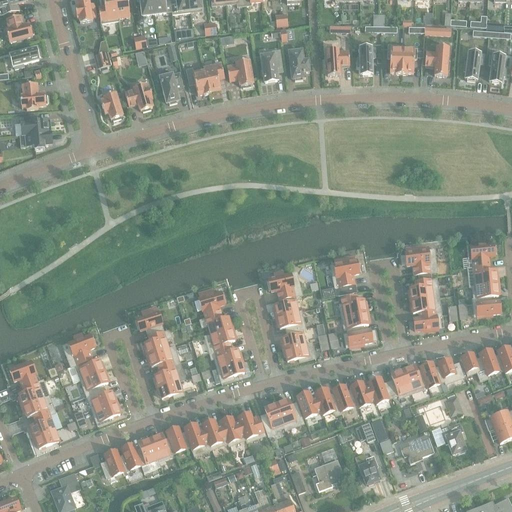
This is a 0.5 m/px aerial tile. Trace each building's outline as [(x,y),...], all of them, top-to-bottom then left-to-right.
[(0,0),(0,17),(16,13),(15,7),(26,4),(25,2),(27,1),(27,0),(0,0)] [(75,9),(77,21),(79,20),(80,25),(92,23),(92,20),(96,19),(94,5),(90,6),(88,0),(78,0),(78,1),(76,1),(77,9),(75,9)] [(115,0),(103,0),(104,9),(98,10),(101,26),(119,23),(115,0)] [(127,0),(115,0),(119,23),(119,20),(130,19),(127,0)] [(152,0),(140,0),(142,18),(154,16),(152,0)] [(170,0),(152,0),(154,16),(166,15),(166,14),(172,13),(172,17),(170,0)] [(188,0),(170,0),(172,17),(190,15),(188,0)] [(200,0),(188,0),(190,15),(202,13),(200,0)] [(225,0),(210,0),(211,9),(226,7),(225,0)] [(237,9),(244,9),(243,0),(225,0),(226,7),(237,6),(237,9)] [(243,0),(244,9),(247,8),(251,8),(251,5),(262,4),(262,1),(261,0),(243,0)] [(32,28),(30,28),(30,26),(23,28),(20,18),(7,22),(9,32),(6,33),(9,45),(33,38),(32,36),(34,36),(32,28)] [(145,38),(139,39),(142,50),(147,49),(145,38)] [(142,50),(139,39),(133,40),(136,52),(142,50)] [(375,50),(372,51),(372,46),(359,47),(360,60),(357,60),(358,69),(360,69),(360,76),(372,76),(372,60),(375,60),(375,50)] [(172,47),(167,49),(169,56),(176,55),(174,49),(172,47)] [(403,76),(403,50),(403,47),(387,47),(387,61),(390,61),(390,75),(395,75),(395,76),(403,76)] [(350,68),(349,53),(338,54),(338,48),(326,49),(327,62),(325,63),(325,72),(327,72),(328,78),(340,77),(339,68),(350,68)] [(36,52),(36,50),(29,52),(28,49),(19,52),(20,54),(10,57),(13,69),(14,68),(15,71),(24,69),(23,66),(39,62),(38,60),(40,59),(38,52),(36,52)] [(449,73),(450,63),(448,63),(449,50),(436,49),(436,55),(426,54),(426,52),(423,52),(423,53),(423,60),(422,67),(425,67),(425,68),(435,69),(434,78),(447,79),(447,73),(449,73)] [(413,76),(414,61),(417,61),(417,60),(423,60),(423,53),(417,53),(417,51),(403,50),(403,76),(408,77),(408,76),(413,76)] [(282,71),(280,52),(272,54),(273,56),(261,58),(263,70),(262,72),(263,75),(264,77),(264,79),(264,81),(265,81),(265,85),(277,83),(276,71),(282,71)] [(308,63),(303,63),(302,53),(289,54),(292,81),(294,81),(295,83),(303,82),(302,80),(305,80),(304,76),(305,76),(304,74),(309,74),(308,63)] [(477,82),(479,66),(482,66),(484,57),(481,57),(481,55),(469,54),(467,64),(465,64),(463,73),(466,73),(465,80),(467,81),(467,83),(475,84),(475,82),(477,82)] [(504,69),(505,56),(493,54),(493,58),(490,58),(488,67),(491,67),(489,84),(502,85),(502,78),(505,78),(506,69),(504,69)] [(107,55),(95,58),(96,64),(108,61),(107,55)] [(121,66),(120,59),(112,61),(114,68),(115,68),(121,66)] [(250,70),(248,60),(236,62),(237,68),(227,69),(229,84),(239,82),(241,89),(243,88),(243,90),(251,89),(251,87),(253,87),(250,70)] [(110,68),(108,61),(96,64),(98,71),(110,68)] [(221,64),(214,65),(214,68),(204,71),(209,96),(215,95),(215,94),(221,92),(218,81),(224,80),(221,64)] [(204,71),(196,72),(193,73),(193,70),(185,72),(189,88),(195,87),(198,98),(203,96),(203,97),(209,96),(204,71)] [(182,89),(179,76),(173,78),(172,74),(160,77),(162,84),(161,84),(161,86),(162,86),(163,91),(163,93),(163,96),(165,98),(167,105),(169,105),(169,107),(177,105),(177,103),(179,103),(176,91),(182,89)] [(48,106),(47,98),(45,98),(45,96),(38,96),(37,86),(23,87),(24,98),(21,98),(22,110),(26,110),(27,112),(38,111),(38,109),(46,108),(46,106),(48,106)] [(149,90),(147,91),(146,86),(134,90),(135,93),(125,95),(129,109),(139,106),(140,113),(142,113),(143,114),(151,112),(150,110),(152,110),(150,102),(153,101),(149,90)] [(123,118),(115,92),(103,96),(105,102),(101,103),(105,117),(109,115),(111,122),(113,122),(113,123),(121,121),(121,119),(123,118)] [(50,135),(49,123),(37,125),(36,119),(20,120),(22,138),(51,135),(50,135)] [(52,147),(51,135),(22,138),(20,138),(21,150),(34,149),(35,153),(44,152),(44,148),(52,147)] [(494,259),(494,257),(496,256),(495,248),(493,248),(493,246),(467,248),(470,270),(489,268),(488,259),(494,259)] [(436,274),(434,252),(426,253),(426,248),(411,250),(412,255),(405,256),(405,258),(401,258),(402,267),(406,266),(407,268),(413,267),(414,277),(418,276),(419,281),(432,279),(431,275),(436,274)] [(353,277),(359,276),(358,274),(360,273),(358,265),(357,265),(356,263),(355,263),(354,259),(334,263),(335,267),(331,268),(336,296),(356,293),(353,277)] [(499,285),(498,278),(496,279),(496,273),(490,274),(489,268),(470,270),(468,270),(470,288),(499,285)] [(301,297),(296,275),(268,282),(269,284),(267,284),(269,292),(271,292),(271,294),(277,293),(279,302),(294,298),(294,299),(301,297)] [(439,299),(436,281),(415,284),(416,290),(410,291),(410,296),(409,296),(409,303),(439,299)] [(498,298),(498,293),(500,293),(499,285),(470,288),(470,289),(473,289),(474,300),(477,300),(477,305),(493,304),(492,299),(498,298)] [(224,306),(224,304),(225,304),(223,296),(221,296),(221,294),(214,296),(213,291),(199,295),(200,300),(199,300),(202,313),(204,312),(206,321),(209,320),(221,317),(218,308),(224,306)] [(298,314),(294,299),(294,298),(279,302),(280,306),(274,308),(276,313),(274,313),(275,320),(298,315),(298,314)] [(368,314),(367,307),(365,308),(364,302),(358,304),(357,298),(341,301),(343,307),(340,307),(342,319),(368,314)] [(441,318),(439,299),(409,303),(410,310),(412,310),(413,315),(419,315),(420,320),(439,317),(439,318),(441,318)] [(500,316),(499,303),(493,304),(477,305),(473,306),(474,319),(477,318),(478,320),(487,319),(486,317),(500,316)] [(163,335),(161,326),(162,326),(158,314),(157,314),(155,309),(141,314),(143,319),(136,321),(137,323),(135,323),(138,331),(140,331),(140,333),(146,331),(149,340),(164,335),(163,335)] [(302,331),(305,331),(301,313),(298,314),(298,315),(275,320),(277,326),(279,326),(280,331),(286,330),(287,334),(302,331)] [(369,327),(368,322),(369,321),(368,314),(342,319),(344,331),(347,331),(348,336),(363,333),(362,328),(369,327)] [(233,331),(231,325),(230,325),(228,320),(222,322),(221,317),(209,320),(206,321),(200,323),(202,329),(208,327),(211,337),(233,331)] [(441,330),(439,318),(439,317),(420,320),(413,321),(415,333),(429,332),(429,333),(438,332),(438,330),(441,330)] [(194,331),(192,325),(191,325),(185,327),(187,333),(194,331)] [(229,344),(235,343),(233,338),(235,337),(233,331),(211,337),(205,339),(210,355),(230,349),(229,344)] [(306,347),(302,331),(287,334),(288,339),(282,341),(283,346),(281,346),(283,352),(306,347)] [(376,342),(374,333),(370,334),(370,332),(363,333),(348,336),(344,337),(347,349),(350,349),(350,351),(359,349),(358,347),(372,344),(372,342),(376,342)] [(168,351),(165,341),(171,339),(169,333),(163,335),(164,335),(149,340),(150,344),(144,346),(146,351),(144,352),(146,358),(169,351),(168,351)] [(332,350),(338,349),(335,336),(329,337),(332,350)] [(95,350),(94,348),(96,347),(92,339),(91,340),(90,338),(63,348),(71,369),(92,360),(89,352),(95,350)] [(328,351),(325,338),(319,339),(322,352),(328,351)] [(315,360),(311,345),(306,347),(283,352),(284,359),(286,359),(287,364),(299,361),(300,364),(315,360)] [(159,372),(179,365),(174,349),(168,351),(169,351),(146,358),(148,364),(150,364),(152,369),(158,367),(159,372)] [(243,363),(241,357),(239,357),(238,352),(232,354),(230,349),(210,355),(212,361),(214,360),(217,371),(243,363)] [(505,375),(511,372),(511,356),(509,350),(497,354),(499,357),(504,372),(505,375)] [(488,378),(504,372),(499,357),(494,359),(491,352),(479,357),(480,360),(487,378),(488,378)] [(487,378),(480,360),(476,362),(473,355),(461,360),(468,378),(477,374),(481,383),(488,380),(488,378),(487,378)] [(106,373),(103,367),(102,368),(100,363),(94,365),(92,360),(71,369),(68,370),(73,385),(81,382),(81,383),(106,373)] [(463,380),(460,371),(458,366),(453,368),(450,361),(445,363),(444,361),(439,363),(439,365),(438,365),(439,369),(442,375),(445,383),(446,386),(463,380)] [(244,375),(243,370),(245,369),(243,363),(217,371),(222,385),(234,381),(233,378),(244,375)] [(37,385),(34,376),(35,376),(31,364),(9,372),(14,384),(20,382),(23,390),(43,383),(37,385)] [(61,365),(54,367),(55,369),(57,374),(63,371),(61,365)] [(179,383),(185,381),(179,365),(159,372),(161,376),(155,378),(156,383),(155,384),(157,390),(179,383)] [(445,383),(442,375),(439,369),(434,371),(432,365),(420,369),(421,372),(427,387),(428,390),(440,386),(440,385),(445,383)] [(427,387),(421,372),(416,374),(414,368),(409,370),(409,368),(402,371),(411,395),(423,391),(422,388),(427,387)] [(58,377),(57,374),(55,369),(48,372),(51,380),(58,377)] [(198,377),(196,370),(190,372),(192,379),(198,377)] [(65,375),(63,371),(57,374),(58,377),(59,381),(63,379),(65,375)] [(411,395),(402,371),(395,373),(396,375),(391,377),(393,383),(388,385),(391,391),(393,399),(399,397),(400,400),(411,395)] [(104,392),(102,387),(108,385),(106,380),(108,379),(106,373),(81,383),(87,398),(104,392)] [(393,399),(391,391),(388,385),(383,387),(381,381),(369,385),(370,388),(372,395),(375,403),(376,406),(388,402),(388,401),(393,399)] [(49,398),(43,383),(23,390),(25,395),(19,397),(21,402),(19,403),(21,409),(49,398)] [(183,397),(179,383),(157,390),(159,396),(160,396),(162,401),(173,397),(174,400),(183,397)] [(375,403),(372,395),(370,388),(365,390),(363,384),(351,389),(352,392),(354,399),(357,406),(359,410),(371,405),(370,404),(375,403)] [(357,406),(354,399),(352,392),(347,394),(345,388),(340,390),(339,388),(333,390),(334,392),(333,392),(334,396),(341,413),(342,413),(353,409),(353,408),(357,406)] [(341,413),(334,396),(329,397),(327,391),(315,396),(316,399),(318,405),(322,414),(323,417),(334,413),(336,418),(343,415),(342,413),(341,413)] [(118,405),(115,399),(114,399),(112,394),(106,397),(104,392),(87,398),(93,414),(118,405)] [(483,393),(475,396),(477,401),(482,399),(485,398),(483,393)] [(322,414),(318,405),(316,399),(311,401),(309,395),(297,399),(305,421),(317,416),(317,415),(322,414)] [(493,402),(491,395),(485,398),(482,399),(484,403),(487,404),(493,402)] [(55,414),(49,398),(21,409),(24,415),(25,414),(27,419),(33,417),(35,422),(55,414)] [(457,399),(445,403),(451,419),(463,414),(457,399)] [(303,426),(296,406),(290,408),(288,402),(283,404),(282,402),(276,405),(285,432),(303,426)] [(109,421),(120,416),(118,411),(120,411),(118,405),(93,414),(98,428),(110,424),(109,421)] [(285,432),(276,405),(269,407),(270,409),(265,411),(267,416),(261,419),(269,438),(275,436),(274,433),(284,429),(285,432)] [(70,416),(67,410),(60,413),(63,419),(70,416)] [(511,426),(511,425),(511,424),(511,411),(499,417),(509,443),(511,441),(511,426)] [(55,432),(49,417),(55,415),(55,414),(35,422),(37,427),(31,429),(33,434),(31,434),(33,440),(55,432)] [(247,444),(265,438),(258,420),(252,422),(250,416),(245,418),(244,416),(239,418),(239,420),(238,420),(239,424),(246,442),(247,444)] [(86,427),(82,417),(76,419),(80,429),(86,427)] [(499,417),(485,422),(489,433),(495,431),(500,446),(509,443),(499,417)] [(246,442),(239,424),(235,425),(232,419),(220,424),(221,427),(228,445),(229,448),(241,443),(246,442)] [(380,422),(372,425),(379,444),(387,441),(380,422)] [(228,445),(221,427),(217,429),(214,423),(202,427),(204,431),(207,441),(212,451),(228,445)] [(375,441),(369,424),(361,427),(366,441),(367,444),(375,441)] [(428,432),(425,424),(417,427),(420,434),(428,432)] [(462,442),(463,440),(462,436),(459,436),(459,435),(463,434),(460,425),(447,430),(449,433),(442,436),(440,430),(431,433),(437,448),(445,445),(446,446),(449,445),(453,456),(458,455),(459,456),(465,454),(464,452),(465,452),(462,442)] [(212,451),(207,441),(204,431),(199,433),(196,427),(191,428),(191,427),(185,429),(186,431),(184,431),(186,434),(191,449),(195,458),(212,451)] [(366,441),(361,427),(355,430),(360,444),(366,441)] [(191,449),(186,434),(181,436),(178,429),(166,434),(169,441),(171,447),(175,455),(187,451),(191,449)] [(59,443),(55,432),(33,440),(36,447),(37,446),(39,451),(59,443)] [(175,455),(171,447),(169,441),(164,442),(162,437),(157,439),(156,437),(150,439),(158,461),(175,455)] [(434,455),(428,437),(401,447),(400,449),(401,451),(404,460),(407,459),(408,461),(409,460),(411,466),(419,463),(418,461),(434,455)] [(158,461),(150,439),(143,442),(144,444),(139,445),(141,451),(136,453),(138,459),(142,468),(145,475),(161,469),(158,461)] [(310,445),(308,439),(300,442),(302,448),(310,445)] [(394,453),(389,442),(380,445),(384,457),(394,453)] [(142,468),(138,459),(136,453),(133,446),(132,447),(132,445),(126,447),(127,449),(121,451),(124,458),(119,459),(122,466),(125,474),(142,468)] [(282,455),(280,449),(274,451),(276,457),(282,455)] [(125,474),(122,466),(119,459),(117,452),(105,457),(107,464),(102,466),(107,480),(112,478),(125,474)] [(290,464),(298,461),(295,455),(287,458),(290,464)] [(379,482),(375,471),(378,470),(374,458),(358,464),(360,471),(359,471),(361,477),(362,476),(366,487),(368,486),(368,488),(374,485),(374,484),(379,482)] [(279,471),(275,461),(270,463),(273,473),(279,471)] [(345,482),(337,463),(314,471),(319,485),(316,486),(319,494),(333,489),(332,487),(345,482)] [(260,477),(256,466),(250,468),(252,473),(254,479),(260,477)] [(94,474),(92,469),(85,471),(87,477),(94,474)] [(244,479),(242,473),(236,476),(238,481),(244,479)] [(306,493),(298,474),(291,476),(298,496),(306,493)] [(76,510),(70,496),(81,492),(74,475),(59,482),(62,490),(51,494),(55,502),(56,501),(57,506),(56,506),(58,511),(74,511),(76,510)] [(237,487),(234,478),(228,481),(230,489),(237,487)] [(294,511),(291,502),(286,504),(279,485),(284,483),(282,478),(273,481),(275,486),(284,511),(294,511)] [(228,486),(226,480),(213,484),(216,490),(228,486)] [(284,511),(275,486),(271,488),(278,507),(274,508),(275,511),(284,511)] [(157,495),(155,489),(149,491),(151,497),(157,495)] [(221,511),(212,491),(205,494),(213,511),(221,511)] [(270,510),(263,491),(259,493),(266,511),(275,511),(274,508),(270,510)] [(266,511),(259,493),(255,495),(259,506),(255,507),(256,511),(266,511)] [(256,511),(255,507),(251,509),(246,497),(242,499),(247,511),(256,511)] [(247,511),(242,499),(238,500),(239,503),(235,504),(238,511),(247,511)] [(20,511),(17,503),(16,500),(3,505),(2,503),(0,504),(0,511),(20,511)] [(511,511),(511,508),(508,500),(493,507),(492,505),(473,511),(511,511)] [(143,506),(142,505),(134,508),(135,511),(165,511),(162,503),(150,508),(148,504),(143,506)]
